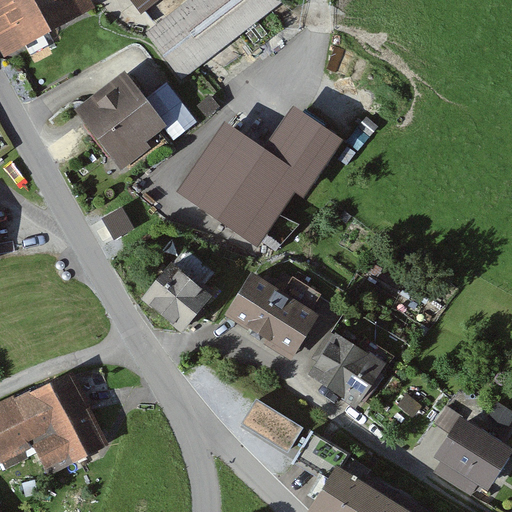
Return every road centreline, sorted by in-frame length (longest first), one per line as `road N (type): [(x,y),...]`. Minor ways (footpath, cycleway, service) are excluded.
road 1 (tertiary): [(144,341),(0,84)]
road 2 (residential): [(357,424),(269,361),(215,344),(144,341)]
road 3 (residential): [(293,511),(178,400)]
road 4 (track): [(483,511),(357,424)]
